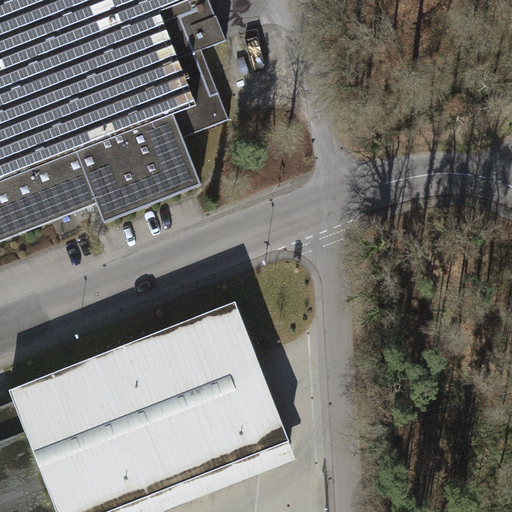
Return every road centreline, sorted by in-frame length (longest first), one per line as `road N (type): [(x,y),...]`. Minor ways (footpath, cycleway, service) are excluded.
road 1 (unclassified): [(339,198),(0,334)]
road 2 (unclassified): [(354,511),(360,391),(339,198)]
road 3 (unclassified): [(339,198),(316,0)]
road 4 (unclassified): [(511,179),(480,164),(450,162),(411,167),(339,198)]
